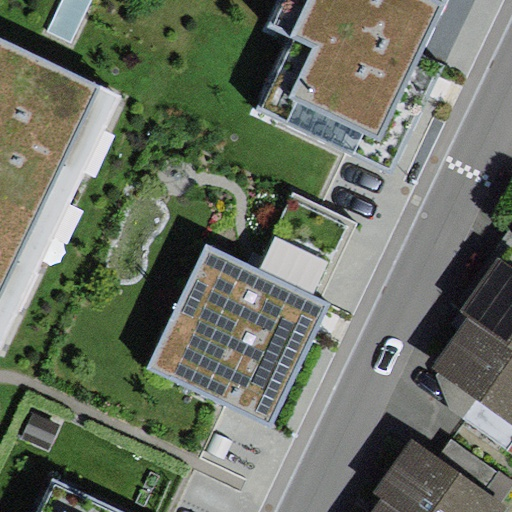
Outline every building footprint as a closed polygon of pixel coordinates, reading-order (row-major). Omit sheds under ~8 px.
[(431,0),(266,0),(254,26),(276,38),(242,111),(377,171),(427,68),(408,56),(431,0)] [(0,318),(107,97),(0,46),(0,318)] [(490,256),(497,261),(511,271),(511,237),(507,234),(490,256)] [(195,258),(138,378),(262,436),(320,313),(195,258)] [(511,271),(497,261),(457,315),(465,321),(511,354),(511,271)] [(511,354),(465,321),(430,369),(437,374),(511,428),(511,354)] [(511,428),(437,374),(424,393),(511,456),(511,428)] [(511,485),(511,482),(449,438),(435,458),(499,503),(511,485)] [(410,441),(371,497),(379,503),(391,511),(505,511),(508,509),(499,503),(435,458),(410,441)] [(110,511),(44,481),(28,511),(110,511)] [(391,511),(379,503),(372,511),(391,511)]
